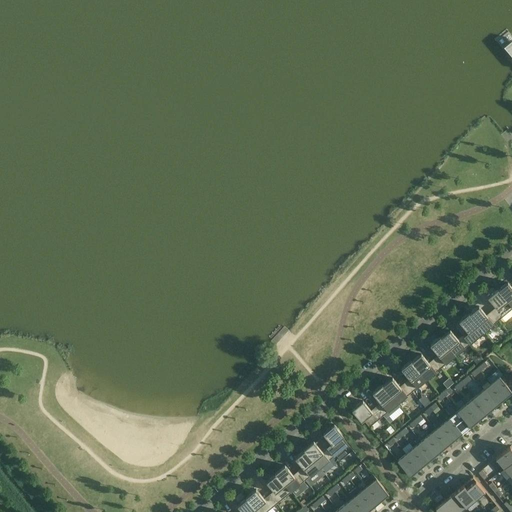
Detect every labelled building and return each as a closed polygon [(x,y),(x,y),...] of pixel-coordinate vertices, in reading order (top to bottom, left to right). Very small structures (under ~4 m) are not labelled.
[(511,39),(503,47),(511,56),(511,39)] [(497,289),(511,307),(511,287),(507,282),(498,290),(497,289)] [(495,307),(491,311),(498,320),(511,308),(511,307),(497,289),(487,297),(495,307)] [(468,313),(484,332),(498,320),(491,311),(486,315),(479,306),(469,314),(468,313)] [(467,331),(462,335),(470,344),(484,332),(468,313),(458,321),(467,331)] [(440,336),(439,337),(455,356),(470,344),(462,335),(457,339),(450,330),(440,337),(440,336)] [(438,355),(433,358),(441,368),(455,356),(439,337),(430,345),(438,355)] [(466,354),(475,350),(473,345),(464,349),(466,354)] [(459,362),(466,355),(462,351),(455,358),(459,362)] [(411,360),(411,361),(426,380),(441,368),(433,358),(428,362),(421,354),(412,361),(411,360)] [(409,378),(404,382),(412,392),(426,380),(411,361),(401,369),(409,378)] [(484,362),(478,367),(481,371),(487,365),(484,362)] [(481,371),(478,367),(471,373),(474,376),(481,371)] [(438,379),(446,372),(443,368),(435,374),(438,379)] [(468,375),(461,381),(464,384),(471,379),(468,375)] [(511,390),(499,376),(491,383),(503,398),(511,390)] [(382,384),(398,403),(412,392),(404,382),(400,386),(392,377),(383,385),(382,384)] [(464,384),(461,381),(454,387),(457,390),(464,384)] [(491,383),(482,390),(495,405),(503,398),(491,383)] [(380,402),(375,406),(383,415),(398,403),(382,384),(372,392),(380,402)] [(449,387),(442,392),(445,396),(452,390),(449,387)] [(482,390),(474,397),(487,412),(495,405),(482,390)] [(474,397),(466,404),(478,419),(487,412),(474,397)] [(383,415),(375,406),(371,410),(363,400),(352,409),(361,421),(363,420),(369,427),(383,415)] [(405,404),(396,409),(400,415),(408,410),(405,404)] [(466,404),(458,410),(470,426),(478,419),(466,404)] [(458,410),(450,417),(463,432),(470,426),(458,410)] [(450,417),(443,423),(455,438),(463,432),(450,417)] [(443,423),(435,429),(448,444),(455,438),(443,423)] [(331,443),(326,447),(334,456),(336,455),(340,460),(352,450),(342,437),(344,436),(334,424),(323,433),(331,443)] [(435,429),(428,435),(441,450),(448,444),(435,429)] [(428,435),(421,441),(433,456),(441,450),(428,435)] [(314,441),(304,449),(320,468),(334,456),(326,447),(322,451),(314,441)] [(421,441),(413,447),(426,463),(433,456),(421,441)] [(496,458),(503,468),(511,460),(511,448),(510,446),(496,458)] [(413,447),(406,453),(418,469),(426,463),(413,447)] [(302,467),(298,471),(305,480),(320,468),(304,449),(304,450),(295,458),(302,467)] [(418,469),(406,453),(397,461),(410,476),(418,469)] [(511,460),(503,468),(511,477),(511,476),(511,460)] [(285,465),(275,473),(291,492),(305,480),(298,471),(293,475),(285,465)] [(478,473),(484,479),(487,476),(482,470),(478,473)] [(274,491),(269,495),(276,504),(291,492),(275,473),(276,474),(266,482),(274,491)] [(364,481),(367,485),(380,501),(388,493),(373,474),(364,481)] [(310,494),(321,487),(314,476),(303,483),(310,494)] [(473,477),(463,485),(475,499),(485,491),(473,477)] [(488,485),(494,491),(497,488),(492,482),(488,485)] [(367,485),(360,492),(372,507),(380,501),(367,485)] [(463,485),(454,492),(466,507),(475,499),(463,485)] [(353,497),(352,498),(364,511),(366,511),(372,507),(360,492),(356,487),(349,493),(353,497)] [(497,488),(494,491),(499,498),(503,495),(497,488)] [(256,489),(246,497),(258,511),(266,511),(276,504),(269,495),(264,499),(256,489)] [(454,492),(445,500),(454,511),(459,511),(466,507),(454,492)] [(242,511),(258,511),(246,497),(247,498),(237,506),(242,511)] [(364,511),(352,498),(345,504),(351,511),(364,511)] [(454,511),(445,500),(435,508),(438,511),(454,511)]
